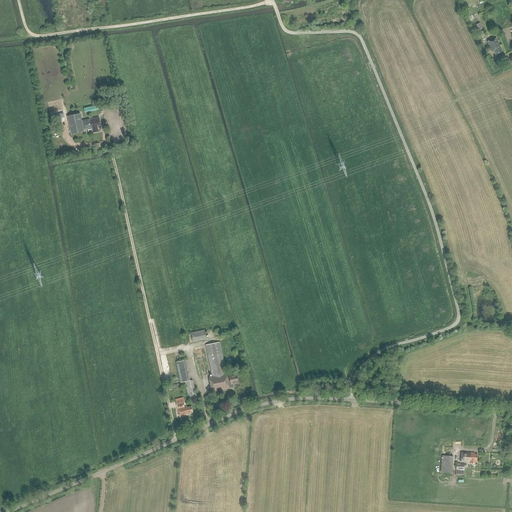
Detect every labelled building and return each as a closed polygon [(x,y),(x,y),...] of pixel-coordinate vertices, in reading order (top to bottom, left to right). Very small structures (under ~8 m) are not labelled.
[(479,39),(486,36),(483,31),(476,34),(479,39)] [(495,55),(502,52),(496,39),(488,42),(492,52),(494,52),(495,55)] [(82,114),(69,116),(72,135),(85,133),(82,114)] [(98,132),(97,126),(100,125),(99,121),(99,118),(86,121),(88,129),(92,128),(93,133),(98,132)] [(192,332),(195,342),(208,339),(206,329),(192,332)] [(205,345),(207,355),(212,377),(208,377),(212,392),(229,389),(229,388),(233,388),(232,384),(238,383),(237,375),(227,377),(220,342),(205,345)] [(189,400),(197,398),(192,380),(185,382),(189,400)] [(176,401),(180,417),(187,415),(187,414),(192,412),(191,407),(186,408),(186,407),(184,407),(183,406),(185,406),(183,399),(176,401)] [(477,461),(477,455),(475,455),(475,453),(471,453),(470,453),(470,455),(467,454),(467,452),(461,452),(460,462),(475,463),(475,461),(477,461)] [(456,464),(456,475),(464,475),(464,470),(465,464),(456,464)]
